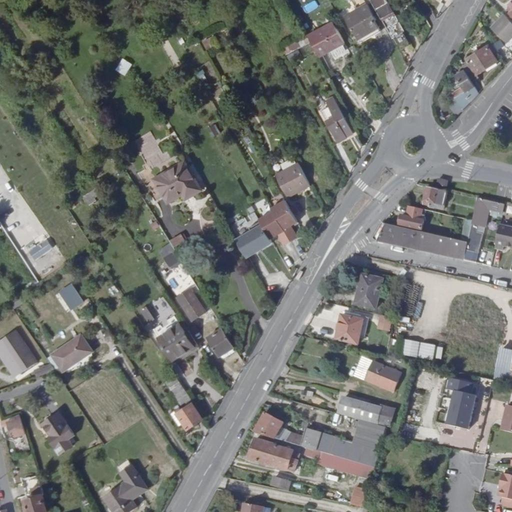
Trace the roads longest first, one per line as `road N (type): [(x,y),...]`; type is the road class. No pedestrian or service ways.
road 1 (tertiary): [(319,263),(183,511)]
road 2 (residential): [(511,276),(373,248),(353,226)]
road 3 (unknown): [(344,511),(200,481)]
road 4 (tertiary): [(391,147),(347,205),(319,263)]
